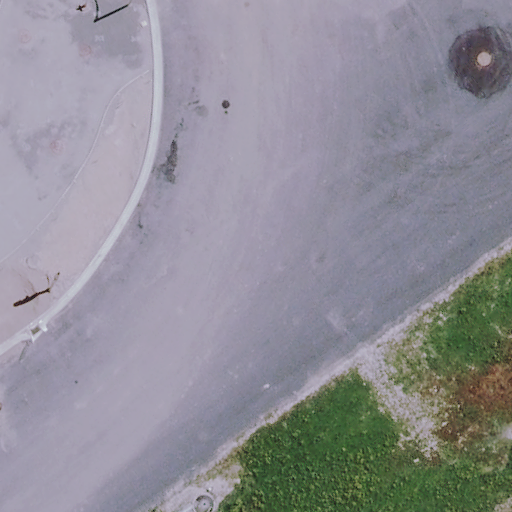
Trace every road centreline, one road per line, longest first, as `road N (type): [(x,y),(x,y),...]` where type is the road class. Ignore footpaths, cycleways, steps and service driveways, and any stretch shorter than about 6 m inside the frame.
road 1 (tertiary): [(0,326),(340,77)]
road 2 (unknown): [(462,0),(340,77),(300,0)]
